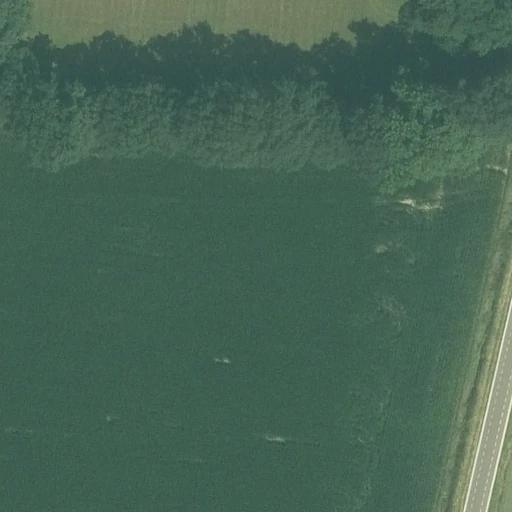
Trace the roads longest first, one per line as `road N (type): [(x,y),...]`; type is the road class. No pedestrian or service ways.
road 1 (track): [(511,98),(485,96),(381,125),(194,120),(0,97)]
road 2 (tertiary): [(475,511),(511,352)]
